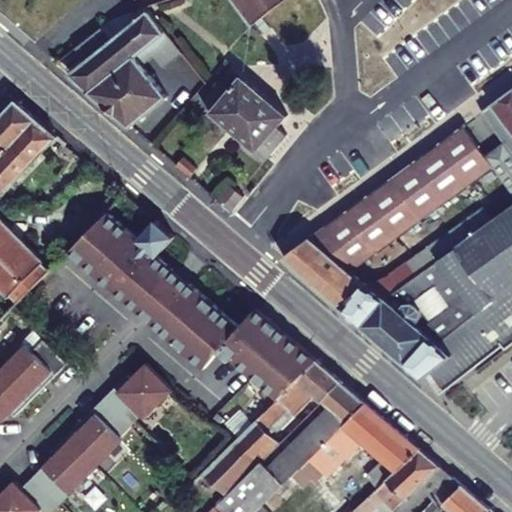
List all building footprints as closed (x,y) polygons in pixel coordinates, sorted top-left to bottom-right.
[(259,21),(286,0),(236,0),(255,24),(259,21)] [(70,49),(79,59),(66,72),(87,90),(160,32),(140,6),(70,49)] [(153,55),(169,42),(160,32),(87,90),(130,126),(171,100),(141,64),(153,55)] [(170,75),(186,62),(185,60),(169,42),(153,55),(170,75)] [(286,114),(233,68),(199,106),(262,161),(282,137),(273,129),(286,114)] [(511,90),(484,110),(511,146),(511,90)] [(143,137),(173,103),(171,100),(130,126),(143,137)] [(0,157),(36,118),(16,101),(0,117),(0,157)] [(0,195),(57,137),(36,118),(0,157),(0,195)] [(458,130),(279,261),(358,330),(382,303),(367,290),(351,276),(489,174),(458,130)] [(223,207),(236,191),(221,178),(208,194),(223,207)] [(511,307),(511,207),(452,252),(438,262),(478,310),(434,347),(446,359),(511,307)] [(105,210),(68,250),(138,315),(176,274),(155,255),(171,237),(153,220),(136,238),(105,210)] [(0,291),(6,297),(11,293),(18,301),(44,273),(38,266),(42,262),(0,221),(0,291)] [(440,235),(367,290),(382,303),(438,262),(452,252),(440,235)] [(358,330),(418,381),(424,377),(446,359),(434,347),(478,310),(438,262),(382,303),(358,330)] [(176,274),(138,315),(145,320),(155,327),(191,286),(176,274)] [(242,330),(191,286),(155,327),(205,372),(220,355),(231,364),(233,362),(278,402),(315,360),(259,311),(242,330)] [(436,392),(511,333),(511,307),(446,359),(424,377),(436,392)] [(32,354),(26,347),(0,372),(0,426),(11,416),(14,419),(68,366),(44,342),(32,354)] [(339,380),(315,360),(278,402),(262,416),(258,420),(268,426),(282,412),(291,420),(311,398),(316,402),(339,380)] [(14,484),(0,497),(0,511),(54,511),(97,470),(93,467),(155,406),(158,409),(174,394),(147,366),(132,382),(129,378),(94,412),(87,404),(80,412),(87,419),(50,456),(54,459),(21,492),(14,484)] [(222,511),(221,511),(251,511),(306,458),(364,401),(339,380),(316,402),(273,446),(215,504),(222,511)] [(246,401),(216,432),(232,447),(253,426),(258,420),(262,416),(246,401)] [(369,483),(412,442),(364,401),(306,458),(323,474),(357,441),(376,456),(358,474),(369,483)] [(193,487),(213,507),(215,504),(273,446),(253,426),(232,447),(227,452),(217,462),(193,487)] [(358,511),(381,511),(437,462),(412,442),(369,483),(349,502),(358,511)] [(218,444),(209,455),(217,462),(227,452),(218,444)] [(496,511),(501,508),(473,483),(442,511),(496,511)]
